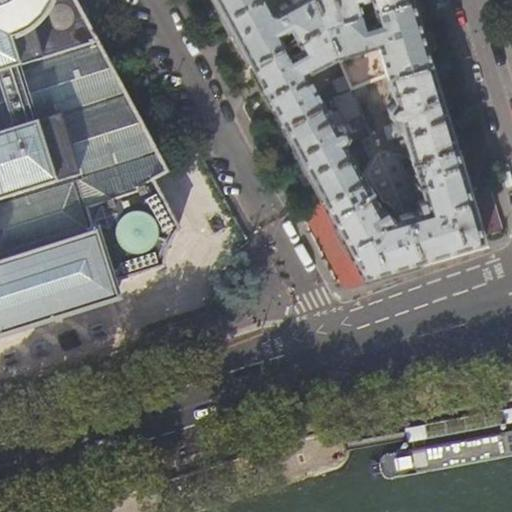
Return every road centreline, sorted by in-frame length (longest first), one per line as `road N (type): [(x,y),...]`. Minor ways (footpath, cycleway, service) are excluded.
road 1 (primary): [(0,488),(407,361)]
road 2 (primary): [(332,338),(0,444)]
road 3 (tertiary): [(511,265),(332,338)]
road 4 (primary): [(511,292),(332,338)]
road 5 (residential): [(511,143),(467,0)]
road 6 (residential): [(332,338),(272,226)]
